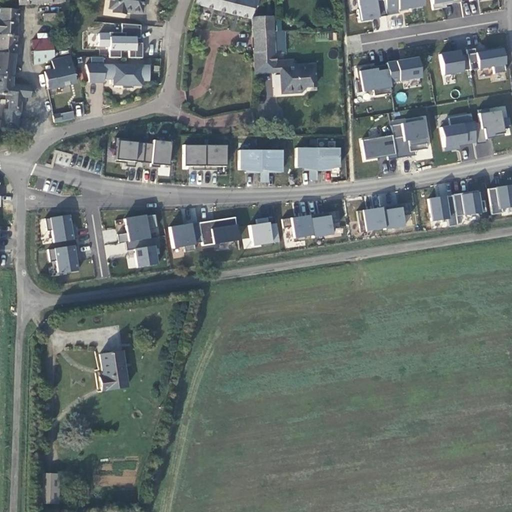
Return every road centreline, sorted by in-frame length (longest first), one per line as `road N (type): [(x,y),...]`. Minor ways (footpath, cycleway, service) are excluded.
road 1 (unclassified): [(511,231),(25,305)]
road 2 (residential): [(122,191),(301,193),(511,157)]
road 3 (unclassified): [(189,0),(167,102),(49,138),(23,163)]
road 4 (unclassified): [(25,305),(18,511)]
road 5 (residential): [(511,20),(350,45)]
road 6 (unknown): [(49,138),(29,55),(33,6)]
